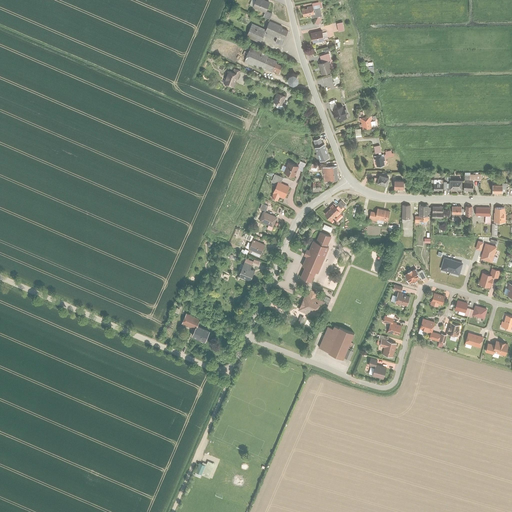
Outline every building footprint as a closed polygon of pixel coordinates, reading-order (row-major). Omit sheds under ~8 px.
[(266,12),(271,2),(266,0),(256,0),(254,7),(266,12)] [(323,0),(313,2),(314,5),(315,9),(321,8),(324,7),(323,0)] [(313,15),(314,17),(323,15),(321,8),(315,9),(314,5),(308,6),(309,7),(303,8),(305,16),(309,15),(309,16),(313,15)] [(283,44),(289,30),(283,28),(284,26),(271,20),(267,29),(266,31),(279,37),(277,42),(283,44)] [(261,41),(266,31),(267,29),(253,23),(248,36),(261,41)] [(325,40),(323,29),(312,32),(314,42),(325,40)] [(269,55),(252,48),(246,62),(263,69),(263,68),(266,67),(280,73),(283,65),(277,62),(277,61),(268,57),(269,55)] [(332,60),(330,52),(321,55),(323,62),(320,63),(323,73),(333,70),(330,60),(332,60)] [(236,72),(228,69),(224,83),(235,87),(238,79),(242,70),(237,68),(236,72)] [(296,73),(292,75),(290,79),(292,83),(296,84),(300,82),(301,79),(300,75),(296,73)] [(283,105),(287,95),(278,92),(274,102),(283,105)] [(339,121),(349,117),(344,105),(334,109),(339,121)] [(373,120),(372,116),(360,118),(361,122),(362,122),(364,130),(373,128),(371,121),(373,120)] [(324,143),(321,136),(315,139),(317,145),(316,146),(321,160),(331,156),(326,142),(324,143)] [(386,158),(395,156),(394,153),(393,153),(392,150),(386,152),(387,154),(385,155),(386,158)] [(386,161),(384,154),(374,156),(375,160),(377,159),(378,166),(385,165),(385,161),(386,161)] [(296,176),(301,165),(289,160),(285,171),(296,176)] [(340,179),(338,165),(323,167),(325,180),(340,179)] [(391,177),(381,174),(378,183),(389,186),(391,177)] [(320,189),(324,189),(323,182),(320,182),(319,177),(314,178),(314,180),(310,180),(310,185),(314,185),(314,191),(320,191),(320,189)] [(463,188),(463,180),(451,179),(451,188),(463,188)] [(405,180),(396,180),(395,188),(405,188),(405,180)] [(290,185),(279,181),(272,197),(279,199),(280,195),(285,197),(290,185)] [(504,184),(494,184),(494,192),(504,193),(504,184)] [(340,210),(334,203),(330,206),(332,208),(326,213),(332,219),(340,210)] [(412,203),(403,203),(403,217),(412,217),(412,203)] [(431,204),(421,204),(420,214),(416,214),(416,222),(420,222),(421,219),(430,219),(431,204)] [(462,212),(462,204),(453,204),(453,213),(462,212)] [(445,205),(434,205),(434,217),(445,217),(445,205)] [(491,205),(477,205),(477,214),(491,215),(491,205)] [(506,206),(496,206),(496,212),(495,212),(495,221),(507,222),(507,211),(506,211),(506,206)] [(388,220),(391,210),(379,207),(378,211),(372,210),(370,218),(379,220),(379,218),(388,220)] [(279,216),(264,210),(260,220),(275,226),(279,216)] [(325,223),(323,227),(332,231),(334,226),(325,223)] [(307,250),(304,249),(301,255),(305,257),(300,266),(303,268),(300,276),(310,280),(314,271),(316,272),(327,247),(324,246),(329,236),(318,232),(314,242),(311,240),(307,250)] [(267,244),(254,239),(250,249),(263,254),(267,244)] [(499,246),(486,242),(482,258),(494,262),(499,246)] [(441,268),(460,274),(463,263),(445,257),(441,268)] [(253,265),(245,262),(239,276),(252,281),(256,270),(251,268),(253,265)] [(491,274),(484,271),(480,283),(491,287),(494,276),(499,277),(502,269),(493,267),(491,274)] [(404,274),(408,282),(419,277),(415,269),(404,274)] [(310,292),(306,291),(299,310),(320,318),(325,304),(329,306),(332,298),(326,296),(325,300),(316,297),(318,291),(312,288),(310,292)] [(405,292),(399,290),(396,303),(400,304),(401,303),(408,305),(411,295),(404,294),(405,292)] [(446,295),(435,291),(431,304),(439,306),(440,303),(444,304),(446,295)] [(468,307),(469,302),(459,299),(456,309),(466,312),(468,307)] [(488,308),(476,304),(475,309),(473,314),(485,318),(488,308)] [(202,318),(187,312),(183,323),(196,328),(193,336),(206,342),(211,330),(199,325),(202,318)] [(390,323),(388,332),(394,334),(395,332),(400,334),(403,325),(397,323),(398,322),(394,321),(396,317),(386,314),(384,321),(390,323)] [(502,320),(500,326),(511,329),(511,316),(506,315),(505,321),(502,320)] [(433,331),(436,320),(424,317),(421,328),(433,331)] [(459,331),(461,324),(452,321),(450,327),(448,327),(447,333),(460,336),(461,331),(459,331)] [(330,330),(326,328),(317,347),(339,357),(350,333),(332,325),(330,330)] [(442,333),(433,331),(431,337),(440,340),(442,333)] [(485,336),(469,331),(466,342),(481,347),(485,336)] [(448,334),(442,332),(442,333),(440,340),(446,342),(448,334)] [(398,342),(383,338),(381,345),(386,347),(384,353),(394,356),(398,342)] [(497,344),(489,342),(487,351),(495,354),(496,351),(506,354),(510,343),(498,340),(497,344)] [(351,352),(346,350),(343,358),(348,360),(351,352)] [(385,378),(388,367),(377,364),(378,359),(372,357),(370,364),(376,366),(374,374),(385,378)] [(207,464),(201,461),(195,475),(201,477),(202,474),(210,477),(215,463),(209,460),(207,464)]
